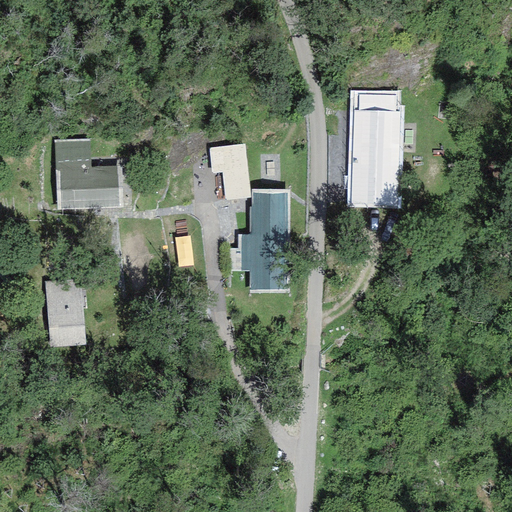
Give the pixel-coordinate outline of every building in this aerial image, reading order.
[(398,114),(356,112),(352,204),(395,205),(398,114)] [(89,141),(57,142),(58,209),(121,208),(120,169),(89,170),(89,141)] [(244,146),(210,150),(213,173),(223,172),(226,201),(250,198),(244,146)] [(288,192),(252,192),(251,237),(239,237),(238,250),(228,250),(228,271),(250,271),(250,293),(286,293),(288,192)] [(79,280),(45,283),(51,348),(84,345),(79,280)]
